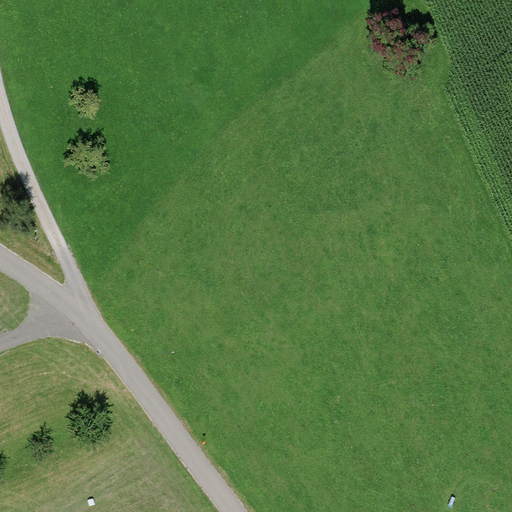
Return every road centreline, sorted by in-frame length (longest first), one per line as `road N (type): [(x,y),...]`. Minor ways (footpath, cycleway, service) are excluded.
road 1 (unclassified): [(0,255),(83,312),(235,511)]
road 2 (track): [(0,93),(76,276),(83,312),(0,344)]
